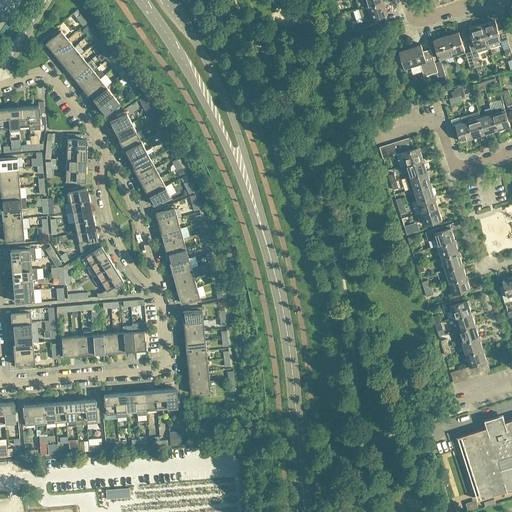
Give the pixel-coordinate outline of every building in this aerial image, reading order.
[(355,0),(359,9),(383,1),(382,0),(355,0)] [(383,1),(359,9),(362,21),(352,24),(354,30),(367,26),(368,26),(367,20),(387,14),(383,1)] [(87,22),(80,14),(76,18),(83,26),(87,22)] [(511,55),(507,40),(503,29),(498,31),(495,21),(482,25),(488,44),(490,48),(502,45),(506,58),(511,55)] [(5,24),(0,30),(0,35),(2,36),(9,26),(5,24)] [(488,44),(482,25),(470,29),(476,48),(488,44)] [(87,35),(92,32),(87,26),(83,29),(84,31),(87,35)] [(52,51),(67,39),(59,28),(50,35),(52,37),(46,43),(52,51)] [(96,37),(92,32),(87,35),(91,40),(96,37)] [(464,51),(458,32),(446,36),(452,55),(464,51)] [(452,55),(446,36),(434,40),(440,59),(452,55)] [(59,59),(74,47),(67,39),(52,51),(59,59)] [(105,48),(101,43),(97,47),(101,51),(105,48)] [(440,78),(435,63),(431,50),(423,52),(420,45),(400,51),(399,51),(405,69),(413,66),(414,69),(421,67),(424,77),(436,73),(437,79),(440,78)] [(65,67),(80,55),(74,47),(59,59),(65,67)] [(109,53),(105,48),(101,51),(104,56),(109,53)] [(482,65),(477,50),(471,52),(476,67),(482,65)] [(476,67),(471,52),(465,54),(470,69),(476,67)] [(72,75),(87,62),(80,55),(65,67),(72,75)] [(118,64),(114,59),(110,62),(113,67),(118,64)] [(445,77),(440,61),(435,63),(440,78),(445,77)] [(78,83),(93,70),(87,62),(72,75),(78,83)] [(122,68),(118,64),(113,67),(117,72),(122,68)] [(85,91),(100,78),(93,70),(78,83),(85,91)] [(126,83),(131,79),(126,73),(121,77),(123,78),(126,83)] [(91,98),(106,86),(100,78),(85,91),(91,98)] [(134,84),(131,79),(126,83),(130,88),(134,84)] [(491,86),(489,80),(482,83),(484,88),(491,86)] [(484,88),(482,83),(475,85),(477,91),(484,88)] [(98,106),(113,94),(106,86),(91,98),(98,106)] [(467,94),(465,88),(458,90),(460,96),(467,94)] [(460,96),(458,90),(451,92),(453,98),(449,99),(451,106),(462,102),(460,96)] [(121,105),(113,94),(98,106),(104,115),(111,109),(112,111),(121,105)] [(43,124),(42,113),(39,114),(38,105),(28,106),(29,125),(30,130),(40,129),(39,125),(43,124)] [(498,131),(510,127),(503,105),(491,109),(492,114),(496,125),(498,131)] [(29,125),(28,106),(18,107),(19,126),(29,125)] [(19,126),(18,107),(7,108),(9,127),(9,133),(20,132),(19,126)] [(480,118),(486,134),(498,131),(496,125),(492,114),(491,109),(490,107),(484,109),(486,116),(480,118)] [(0,127),(9,127),(7,108),(0,108),(0,127)] [(131,123),(125,111),(115,116),(117,118),(109,122),(114,131),(131,123)] [(460,118),(462,123),(456,125),(461,142),(474,138),(468,122),(466,116),(460,118)] [(486,134),(480,118),(468,122),(474,138),(486,134)] [(136,132),(131,123),(114,131),(119,141),(136,132)] [(136,132),(119,141),(124,150),(141,141),(145,139),(140,130),(136,132)] [(86,149),(86,139),(78,138),(78,136),(67,135),(67,149),(86,149)] [(413,149),(410,139),(410,138),(404,140),(407,151),(413,149)] [(407,151),(404,140),(398,142),(401,153),(402,153),(407,151)] [(146,150),(141,141),(124,150),(129,159),(146,150)] [(401,153),(398,142),(392,144),(395,155),(401,153)] [(395,155),(392,144),(386,146),(389,157),(395,155)] [(389,157),(386,146),(379,148),(383,159),(389,157)] [(413,149),(407,151),(402,153),(406,165),(423,160),(419,147),(413,149)] [(86,160),(86,149),(67,149),(66,159),(86,160)] [(150,159),(146,150),(129,159),(133,168),(150,159)] [(0,168),(18,167),(17,154),(6,155),(6,158),(0,158),(0,168)] [(85,170),(86,160),(66,159),(66,169),(85,170)] [(155,168),(150,159),(133,168),(138,177),(155,168)] [(423,160),(406,165),(410,177),(427,172),(423,160)] [(169,163),(157,167),(160,173),(171,168),(169,163)] [(0,178),(18,177),(18,167),(0,168),(0,178)] [(160,177),(155,168),(138,177),(143,186),(160,177)] [(85,180),(85,170),(66,169),(66,182),(77,183),(77,180),(85,180)] [(427,172),(410,177),(406,178),(410,190),(414,189),(431,184),(427,172)] [(190,185),(189,182),(185,175),(181,178),(186,187),(190,185)] [(19,188),(18,177),(0,178),(0,185),(0,189),(19,188)] [(165,186),(160,177),(143,186),(148,195),(165,186)] [(434,196),(431,184),(414,189),(418,201),(434,196)] [(171,198),(165,186),(148,195),(153,204),(160,201),(161,203),(171,198)] [(89,198),(86,188),(78,190),(78,187),(67,189),(70,202),(89,198)] [(20,198),(19,188),(0,189),(1,199),(20,198)] [(418,201),(421,213),(438,208),(434,196),(418,201)] [(24,197),(20,198),(1,199),(2,210),(21,208),(25,208),(24,197)] [(91,208),(89,198),(70,202),(72,212),(91,208)] [(177,218),(174,205),(163,208),(164,211),(156,213),(159,223),(177,218)] [(22,218),(21,208),(2,210),(3,220),(22,218)] [(93,218),(91,208),(72,212),(74,222),(93,218)] [(421,213),(425,225),(442,220),(438,208),(421,213)] [(23,228),(22,218),(3,220),(4,230),(23,228)] [(95,228),(93,218),(74,222),(76,232),(95,228)] [(180,228),(177,218),(159,223),(161,233),(180,228)] [(458,223),(451,225),(453,233),(460,231),(458,223)] [(428,241),(436,239),(438,246),(455,240),(451,228),(445,230),(444,226),(425,232),(428,241)] [(24,242),(23,228),(4,230),(5,241),(13,240),(13,242),(24,242)] [(97,239),(95,228),(76,232),(79,245),(90,243),(89,240),(97,239)] [(183,238),(180,228),(161,233),(164,243),(183,238)] [(185,248),(183,238),(164,243),(167,253),(185,248)] [(438,246),(442,258),(459,253),(455,240),(438,246)] [(35,258),(35,247),(29,247),(29,245),(18,246),(19,249),(10,250),(11,260),(30,259),(35,258)] [(87,267),(107,254),(101,245),(94,250),(93,248),(77,257),(79,260),(82,259),(87,267)] [(55,254),(51,248),(47,251),(51,257),(55,254)] [(188,258),(185,248),(167,253),(170,263),(188,258)] [(69,259),(65,253),(60,256),(64,262),(69,259)] [(446,270),(462,264),(459,253),(442,258),(446,270)] [(59,261),(55,254),(51,257),(55,264),(59,261)] [(112,263),(107,254),(87,267),(92,276),(96,273),(112,263)] [(191,267),(188,258),(170,263),(173,273),(191,267)] [(31,269),(30,259),(11,260),(12,270),(31,269)] [(101,282),(118,272),(112,263),(96,273),(101,282)] [(466,276),(462,264),(446,270),(449,282),(466,276)] [(194,277),(191,267),(173,273),(175,283),(194,277)] [(37,279),(36,268),(31,269),(12,270),(13,281),(32,279),(37,279)] [(116,285),(123,281),(118,272),(101,282),(106,290),(101,292),(97,293),(97,297),(117,295),(117,294),(117,292),(116,291),(115,289),(118,287),(116,285)] [(465,291),(470,289),(466,276),(449,282),(453,293),(448,293),(450,299),(466,294),(465,291)] [(197,287),(194,277),(175,283),(178,292),(197,287)] [(511,277),(503,280),(504,286),(500,287),(504,302),(510,301),(509,297),(511,295),(511,277)] [(33,289),(32,279),(13,281),(14,291),(33,289)] [(221,287),(219,281),(214,282),(215,288),(217,299),(223,297),(221,287)] [(200,300),(197,287),(178,292),(181,303),(189,300),(189,303),(200,300)] [(34,302),(33,289),(14,291),(15,301),(23,301),(23,303),(34,302)] [(467,300),(462,302),(461,299),(442,305),(445,313),(452,310),(455,318),(471,313),(467,300)] [(54,315),(53,307),(42,308),(42,314),(48,314),(48,315),(54,315)] [(203,320),(201,307),(190,308),(191,311),(183,311),(184,322),(203,320)] [(31,322),(30,309),(19,310),(19,313),(11,313),(12,324),(31,322)] [(471,313),(455,318),(458,330),(475,325),(471,313)] [(204,330),(203,320),(184,322),(185,332),(204,330)] [(32,332),(31,322),(12,324),(13,334),(32,332)] [(475,325),(458,330),(455,331),(458,343),(462,342),(479,337),(475,325)] [(94,354),(92,335),(92,330),(82,331),(82,335),(84,355),(94,354)] [(147,341),(146,330),(133,331),(135,350),(145,349),(145,341),(147,341)] [(205,340),(204,330),(185,332),(186,342),(205,340)] [(135,350),(133,331),(123,332),(125,351),(135,350)] [(33,343),(32,332),(13,334),(14,344),(33,343)] [(125,351),(123,332),(113,333),(114,352),(125,351)] [(114,352),(113,333),(103,334),(104,353),(114,352)] [(104,353),(103,334),(92,335),(94,354),(104,353)] [(84,355),(82,335),(72,336),(74,355),(84,355)] [(74,355),(72,336),(59,337),(60,348),(62,348),(63,356),(74,355)] [(479,337),(462,342),(466,354),(483,349),(479,337)] [(206,350),(205,340),(186,342),(187,352),(206,350)] [(34,353),(33,343),(14,344),(14,354),(34,353)] [(487,362),(483,349),(466,354),(470,366),(470,367),(473,366),(479,364),(487,362)] [(207,361),(206,350),(187,352),(188,363),(207,361)] [(35,366),(34,353),(14,354),(15,365),(23,364),(24,367),(35,366)] [(208,371),(207,361),(188,363),(189,373),(208,371)] [(483,375),(479,364),(473,366),(477,376),(483,375)] [(477,376),(473,366),(470,367),(470,366),(467,367),(471,378),(477,376)] [(471,378),(467,367),(462,369),(465,380),(471,378)] [(465,380),(462,369),(456,371),(460,382),(465,380)] [(209,381),(208,371),(189,373),(190,383),(209,381)] [(460,382),(456,371),(451,373),(454,384),(460,382)] [(210,394),(209,381),(190,383),(191,394),(199,393),(199,395),(210,394)] [(180,407),(179,396),(176,396),(176,388),(165,389),(167,408),(180,407)] [(167,408),(165,389),(155,390),(157,409),(167,408)] [(157,409),(155,390),(145,391),(146,410),(157,409)] [(146,410),(145,391),(135,392),(136,411),(137,416),(147,415),(146,410)] [(126,412),(124,392),(114,393),(116,412),(116,418),(127,418),(126,412)] [(136,411),(135,392),(124,392),(126,412),(136,411)] [(116,412),(114,393),(104,394),(104,402),(102,403),(103,414),(116,412)] [(100,423),(98,407),(96,407),(95,399),(85,400),(86,419),(87,424),(100,423)] [(86,419),(85,400),(74,401),(76,420),(76,425),(87,424),(86,419)] [(76,420),(74,401),(64,402),(66,421),(66,426),(76,425),(76,420)] [(18,421),(17,410),(14,410),(14,402),(3,403),(5,422),(18,421)] [(66,421),(64,402),(54,403),(56,422),(66,421)] [(45,422),(44,403),(33,404),(35,423),(45,422)] [(56,422),(54,403),(44,403),(45,422),(56,422)] [(35,423),(33,404),(23,405),(24,413),(21,413),(22,425),(35,423)] [(481,499),(511,488),(511,419),(505,421),(503,414),(485,419),(487,427),(461,435),(481,499)] [(181,433),(170,433),(171,446),(182,445),(181,433)] [(139,437),(139,440),(140,449),(147,449),(146,437),(139,437)] [(140,449),(139,440),(131,440),(132,450),(140,449)] [(126,441),(119,441),(119,442),(119,450),(127,449),(126,441)] [(119,450),(119,442),(105,443),(106,451),(119,450)]
